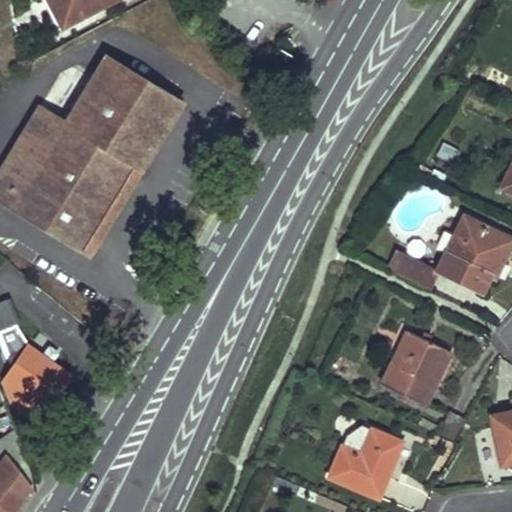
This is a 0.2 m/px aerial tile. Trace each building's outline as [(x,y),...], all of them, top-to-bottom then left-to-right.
[(49,0),(63,26),(111,0),(49,0)] [(40,110),(0,175),(0,203),(78,251),(171,99),(105,60),(65,125),(40,110)] [(89,258),(182,106),(171,99),(78,251),(89,258)] [(454,163),(460,149),(441,141),(435,155),(454,163)] [(511,163),(502,185),(511,189),(511,163)] [(510,238),(462,214),(438,264),(400,247),(392,264),(430,282),(437,267),(481,289),(490,271),(494,272),(510,238)] [(0,335),(18,329),(7,303),(3,304),(0,297),(0,335)] [(449,348),(407,327),(381,381),(424,399),(449,348)] [(37,334),(6,382),(14,403),(40,420),(73,374),(55,363),(63,351),(37,334)] [(511,407),(492,411),(500,460),(511,457),(511,407)] [(345,441),(359,447),(367,427),(352,421),(345,441)] [(401,439),(371,426),(360,451),(342,444),(329,472),(377,494),(401,439)] [(0,511),(14,511),(32,488),(7,456),(0,451),(0,511)]
